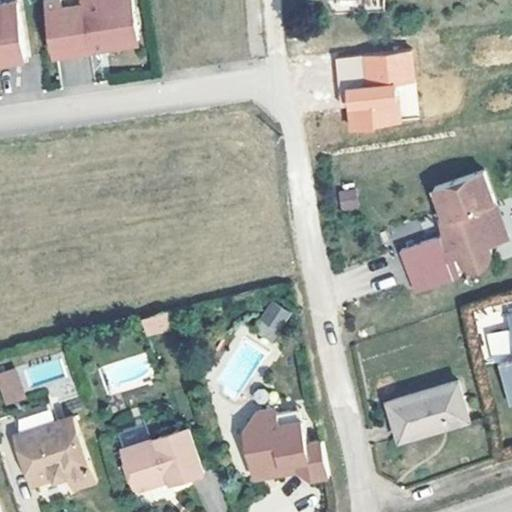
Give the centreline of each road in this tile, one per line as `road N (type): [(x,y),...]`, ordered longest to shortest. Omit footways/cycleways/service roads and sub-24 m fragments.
road 1 (residential): [(365,511),(291,89)]
road 2 (residential): [(0,131),(291,89)]
